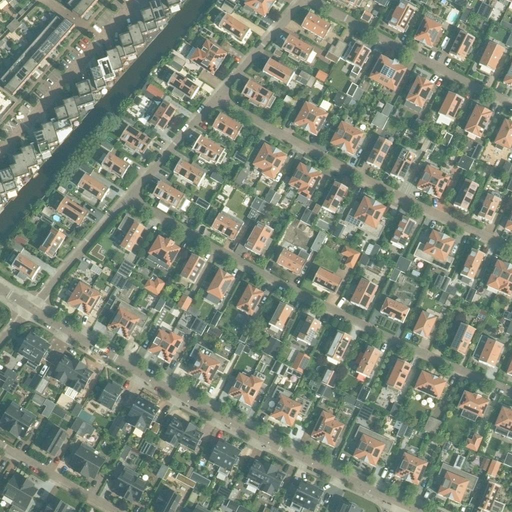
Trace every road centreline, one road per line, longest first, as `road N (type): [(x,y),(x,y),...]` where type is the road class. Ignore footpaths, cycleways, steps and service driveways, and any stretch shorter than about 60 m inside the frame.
road 1 (residential): [(126,197),(327,310),(511,392)]
road 2 (residential): [(31,309),(221,420),(406,508)]
road 3 (residential): [(511,247),(365,179),(217,96)]
road 4 (residential): [(323,0),(511,99)]
road 5 (residential): [(0,155),(100,42)]
road 6 (residential): [(31,309),(126,197)]
road 7 (residential): [(126,197),(217,96)]
road 8 (residential): [(117,511),(0,444)]
road 9 (residential): [(217,96),(305,0)]
